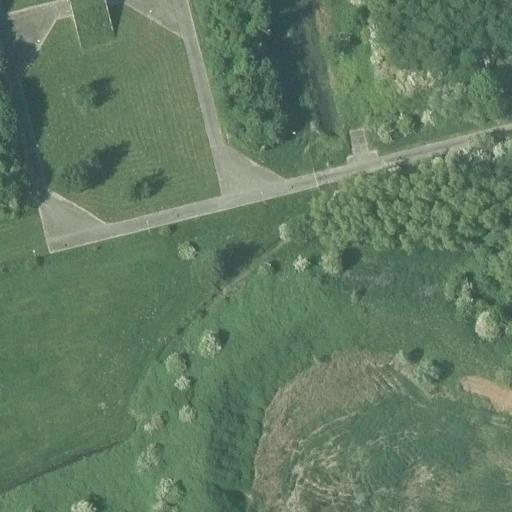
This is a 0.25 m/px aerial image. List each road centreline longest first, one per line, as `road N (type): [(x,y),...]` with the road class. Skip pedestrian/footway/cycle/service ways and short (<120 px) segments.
road 1 (unknown): [(226,197),(110,235),(81,228),(28,152),(0,41)]
road 2 (unknown): [(511,136),(226,197)]
road 3 (unknown): [(226,197),(175,0)]
